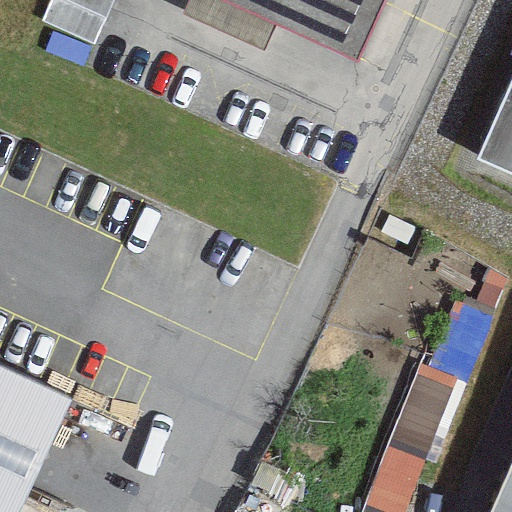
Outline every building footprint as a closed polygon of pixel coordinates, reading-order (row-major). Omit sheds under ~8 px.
[(101,39),(115,0),(49,0),(43,18),(101,39)] [(278,22),(230,0),(190,0),(184,14),(265,51),(278,22)] [(230,0),(278,22),(358,58),(383,0),(230,0)] [(511,511),(511,79),(476,157),(511,173),(511,458),(487,511),(511,511)] [(0,364),(0,511),(13,511),(67,396),(0,364)]
